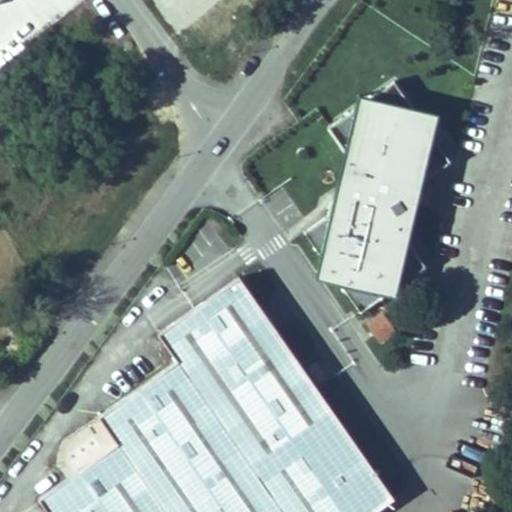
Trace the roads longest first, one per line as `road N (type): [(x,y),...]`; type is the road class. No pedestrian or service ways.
road 1 (residential): [(0,433),(219,139)]
road 2 (residential): [(219,139),(115,0)]
road 3 (residential): [(219,139),(323,0)]
